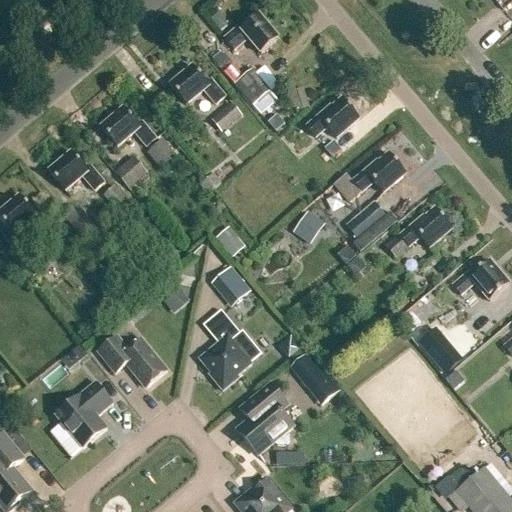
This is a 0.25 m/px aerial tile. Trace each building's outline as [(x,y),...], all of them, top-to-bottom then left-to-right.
[(247,40),(260,55),(278,41),(258,17),(241,31),(239,28),(225,40),(234,51),(247,40)] [(202,49),(207,64),(221,60),(216,44),(202,49)] [(169,86),(186,106),(204,91),(216,105),(228,96),(213,78),(206,84),(192,67),(169,86)] [(233,84),(260,114),(278,99),(250,68),(233,84)] [(311,108),(304,89),(290,93),(297,112),(311,108)] [(315,139),(327,129),(337,140),(360,121),(343,100),(332,109),(331,107),(306,128),(315,139)] [(211,120),(221,132),(241,115),(231,103),(211,120)] [(139,127),(125,110),(101,130),(118,150),(136,135),(148,149),(158,141),(143,124),(139,127)] [(277,117),(268,125),(276,134),(285,126),(277,117)] [(333,143),(325,151),(332,160),(341,152),(333,143)] [(176,161),(163,145),(148,158),(160,174),(176,161)] [(105,185),(90,168),(86,171),(72,154),(49,174),(66,194),(84,179),(96,193),(105,185)] [(362,193),(373,184),(382,195),(406,175),(389,155),(379,164),(378,163),(353,183),(362,193)] [(136,159),(116,174),(129,191),(149,176),(136,159)] [(214,175),(200,187),(208,197),(222,184),(214,175)] [(105,197),(120,215),(132,205),(117,187),(105,197)] [(38,211),(34,215),(20,198),(0,214),(0,221),(14,238),(31,223),(43,237),(53,229),(38,211)] [(348,225),(360,240),(354,245),(362,255),(400,223),(391,213),(387,217),(375,203),(348,225)] [(65,218),(87,243),(100,231),(79,206),(65,218)] [(436,210),(425,219),(423,218),(399,238),(408,249),(420,239),(429,250),(453,231),(436,210)] [(305,215),(291,238),(308,249),(323,227),(305,215)] [(150,227),(135,228),(137,244),(151,242),(150,227)] [(232,236),(220,246),(233,263),(246,253),(232,236)] [(25,243),(11,255),(32,281),(46,269),(25,243)] [(348,248),(338,256),(346,266),(356,258),(348,248)] [(116,259),(95,277),(103,287),(124,269),(116,259)] [(358,259),(348,267),(356,277),(366,269),(358,259)] [(474,286),(489,303),(510,285),(491,262),(473,276),(469,272),(452,286),(461,297),(474,286)] [(232,270),(215,285),(234,308),(252,294),(232,270)] [(177,290),(167,298),(178,312),(188,304),(177,290)] [(222,312),(204,328),(219,346),(200,361),(213,377),(211,378),(223,393),(238,381),(237,379),(252,366),(233,343),(241,336),(222,312)] [(378,315),(366,324),(375,335),(387,326),(378,315)] [(141,342),(129,352),(118,339),(99,355),(116,376),(128,366),(147,390),(167,374),(141,342)] [(511,340),(503,348),(511,359),(511,358),(511,340)] [(81,346),(71,353),(80,363),(89,356),(81,346)] [(291,371),(306,390),(325,374),(310,356),(291,371)] [(97,419),(113,406),(96,385),(56,418),(83,451),(107,431),(97,419)] [(242,411),(251,422),(238,433),(259,457),(293,429),(280,413),(288,407),(271,387),(242,411)] [(460,416),(447,425),(457,442),(449,446),(459,462),(480,449),(460,416)] [(6,419),(0,423),(0,431),(4,436),(14,428),(6,419)] [(13,470),(24,461),(4,436),(0,439),(0,509),(2,511),(14,511),(21,506),(19,504),(32,493),(13,470)] [(455,494),(470,511),(511,511),(511,502),(485,469),(455,494)] [(445,502),(455,494),(465,486),(454,474),(435,489),(445,502)] [(266,481),(236,506),(240,511),(291,511),(292,511),(266,481)]
